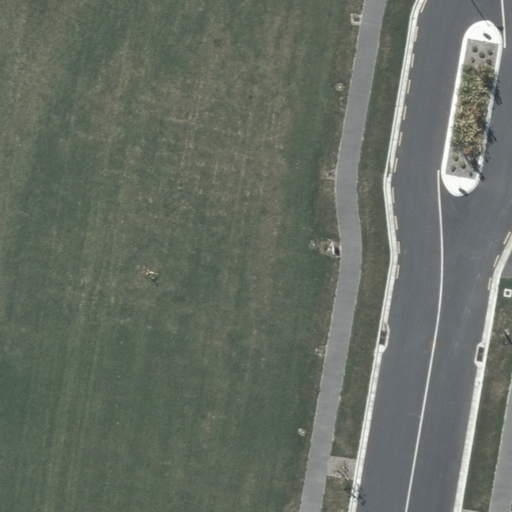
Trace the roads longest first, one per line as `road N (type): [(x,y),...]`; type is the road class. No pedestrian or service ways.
road 1 (residential): [(442,280),(413,197),(440,27),(453,0)]
road 2 (residential): [(442,280),(404,511)]
road 3 (residential): [(511,140),(482,235),(442,280)]
